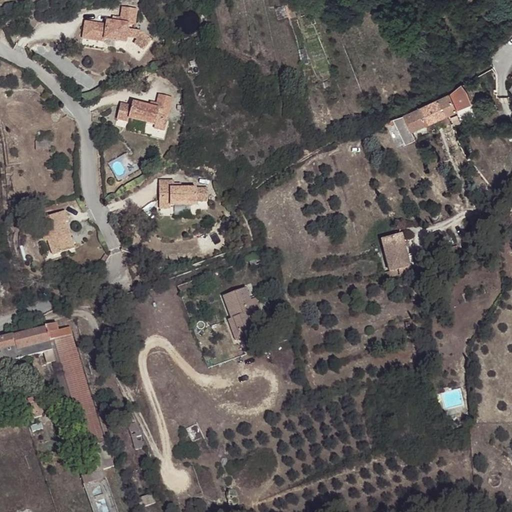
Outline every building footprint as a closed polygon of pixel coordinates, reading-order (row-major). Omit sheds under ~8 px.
[(83,24),(81,41),(102,45),(102,42),(124,46),(125,41),(126,33),(127,27),(133,28),(135,13),(121,10),(119,21),(118,26),(111,25),(105,24),(105,28),(83,24)] [(138,34),(126,33),(125,41),(136,42),(133,45),(143,52),(150,43),(138,34)] [(456,102),(460,110),(473,105),(469,95),(465,89),(464,86),(453,94),(456,102)] [(203,98),(205,93),(205,92),(205,90),(202,89),(201,91),(197,96),(203,98)] [(412,130),(414,130),(427,124),(441,119),(451,114),(460,110),(456,102),(453,94),(405,115),(412,130)] [(131,120),(157,126),(158,121),(168,123),(174,99),(161,96),(159,105),(157,109),(151,108),(134,104),(133,108),(122,105),(119,121),(130,123),(131,120)] [(395,118),(386,121),(388,125),(396,121),(408,142),(417,138),(414,130),(412,130),(405,115),(395,118)] [(459,115),(452,118),(455,125),(462,122),(459,115)] [(157,126),(156,130),(166,132),(168,123),(158,121),(157,126)] [(52,139),(37,139),(37,155),(52,155),(52,147),(52,139)] [(175,182),(160,182),(161,201),(168,201),(172,201),(172,207),(198,206),(198,202),(209,202),(209,189),(183,189),(175,189),(175,185),(175,182)] [(172,201),(168,201),(161,201),(161,210),(172,210),(172,207),(172,201)] [(62,214),(39,221),(42,231),(38,233),(41,244),(44,243),(49,259),(71,252),(62,225),(66,224),(62,214)] [(31,224),(34,234),(38,233),(42,231),(39,221),(31,224)] [(403,238),(384,243),(393,279),(412,275),(403,238)] [(454,248),(450,250),(453,256),(458,254),(454,248)] [(255,259),(249,261),(251,267),(257,265),(255,259)] [(245,289),(224,296),(232,318),(234,317),(241,338),(257,332),(254,325),(252,316),(261,313),(256,299),(250,301),(245,289)] [(232,318),(228,319),(235,340),(241,338),(234,317),(232,318)] [(44,327),(45,329),(13,338),(12,337),(0,340),(0,366),(38,355),(41,364),(51,361),(49,352),(52,352),(47,335),(52,333),(55,340),(93,471),(102,469),(113,466),(72,336),(69,328),(59,331),(56,324),(44,327)] [(76,462),(79,475),(93,471),(55,340),(52,333),(47,335),(52,352),(49,352),(51,361),(68,418),(80,461),(76,462)] [(36,397),(27,400),(33,419),(42,415),(36,397)] [(41,423),(31,426),(33,432),(43,429),(41,423)] [(139,436),(134,424),(126,426),(130,439),(139,436)] [(43,444),(39,433),(33,435),(37,445),(43,444)] [(144,448),(139,436),(130,439),(134,450),(144,448)] [(93,471),(79,475),(82,484),(105,477),(102,469),(93,471)] [(137,500),(140,510),(155,505),(152,495),(137,500)]
